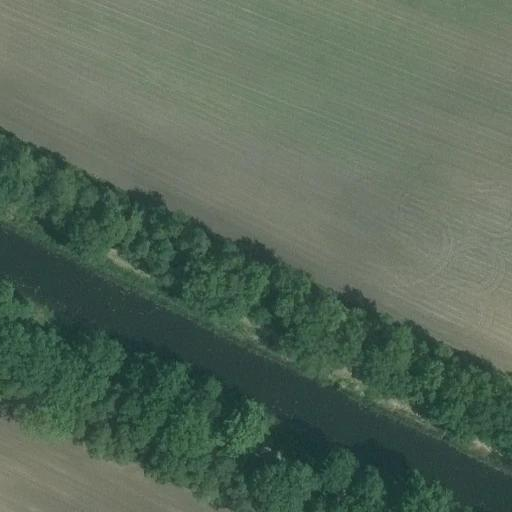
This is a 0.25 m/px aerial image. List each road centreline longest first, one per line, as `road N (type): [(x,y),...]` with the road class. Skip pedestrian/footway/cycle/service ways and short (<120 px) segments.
road 1 (track): [(0,185),(511,433)]
road 2 (unclassified): [(360,511),(0,334)]
